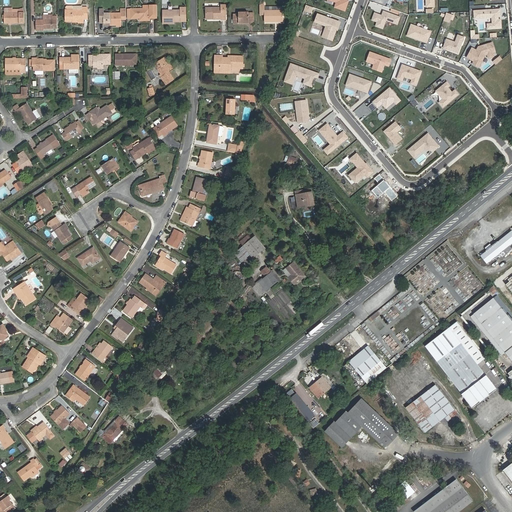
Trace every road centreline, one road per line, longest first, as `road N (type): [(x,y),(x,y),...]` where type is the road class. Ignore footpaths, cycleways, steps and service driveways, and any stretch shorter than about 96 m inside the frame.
road 1 (primary): [(511,168),(87,511)]
road 2 (primary): [(99,511),(511,178)]
road 3 (residential): [(342,58),(334,101),(402,179),(420,181),(489,126)]
road 4 (residential): [(195,40),(0,42)]
road 5 (residential): [(165,216),(193,118),(195,40)]
road 6 (residential): [(499,116),(461,68),(352,32)]
road 7 (residential): [(69,356),(165,216)]
